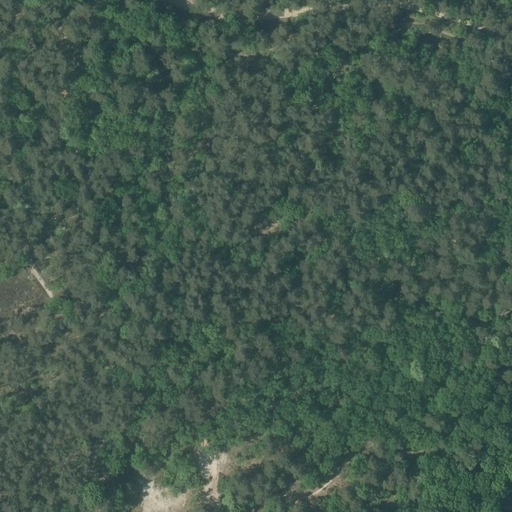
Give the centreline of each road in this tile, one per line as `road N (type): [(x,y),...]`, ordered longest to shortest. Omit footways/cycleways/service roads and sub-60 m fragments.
road 1 (unknown): [(511,284),(492,303),(365,282),(340,288),(227,322),(161,377)]
road 2 (track): [(511,33),(403,3),(237,15),(167,0)]
road 3 (unknown): [(69,511),(97,442),(93,366),(33,271),(0,243)]
